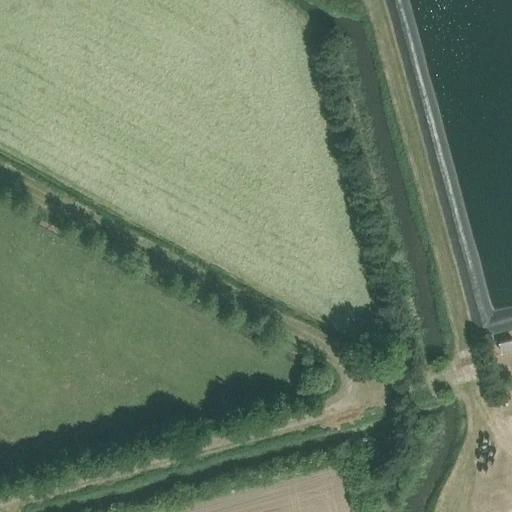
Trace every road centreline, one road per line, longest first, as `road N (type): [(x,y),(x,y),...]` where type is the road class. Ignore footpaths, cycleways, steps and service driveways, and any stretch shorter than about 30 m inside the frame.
road 1 (track): [(0,172),(355,366),(375,397)]
road 2 (track): [(0,496),(375,397)]
